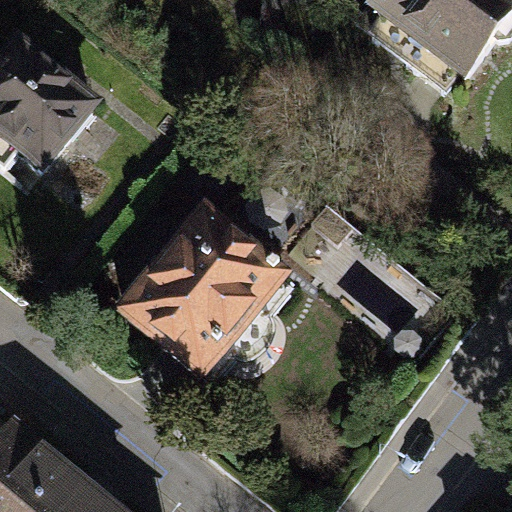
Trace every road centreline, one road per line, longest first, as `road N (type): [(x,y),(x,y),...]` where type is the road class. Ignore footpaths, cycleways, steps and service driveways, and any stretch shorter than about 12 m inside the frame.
road 1 (residential): [(0,334),(220,511)]
road 2 (residential): [(511,360),(398,511)]
